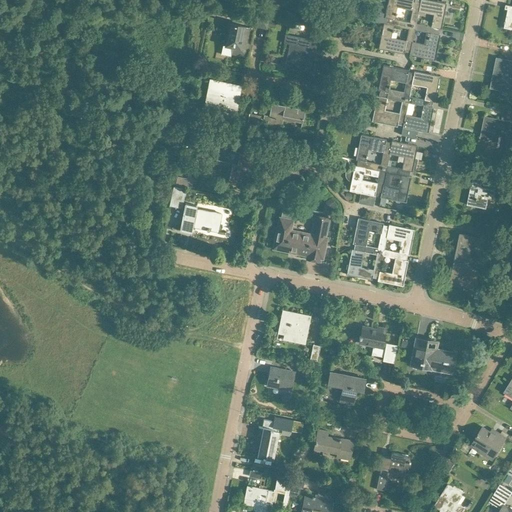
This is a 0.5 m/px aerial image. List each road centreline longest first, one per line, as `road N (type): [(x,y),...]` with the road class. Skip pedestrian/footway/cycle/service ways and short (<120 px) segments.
road 1 (residential): [(417,306),(477,0)]
road 2 (residential): [(216,511),(263,275)]
road 3 (residential): [(466,407),(384,390),(378,416),(386,429),(446,438)]
road 4 (residential): [(417,306),(263,275)]
road 5 (residential): [(315,176),(263,213),(252,272)]
